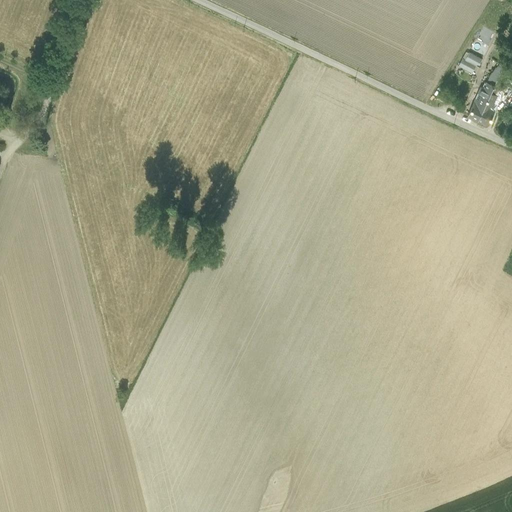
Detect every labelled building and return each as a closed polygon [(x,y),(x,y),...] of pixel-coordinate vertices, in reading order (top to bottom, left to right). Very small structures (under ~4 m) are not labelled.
[(465,60),(463,59),(459,66),(471,73),(476,65),(479,65),(481,60),(470,53),(465,60)] [(492,76),(499,79),(502,72),(506,68),(501,65),(497,69),(492,76)] [(492,94),(498,97),(509,76),(502,72),(499,79),(492,94)] [(468,117),(478,122),(492,94),(499,79),(492,76),(488,84),(485,83),(484,87),(486,88),(485,89),(482,88),(468,117)] [(492,94),(478,122),(488,126),(495,112),(492,110),(498,97),(492,94)] [(502,98),(498,97),(492,110),(495,112),(502,98)]
